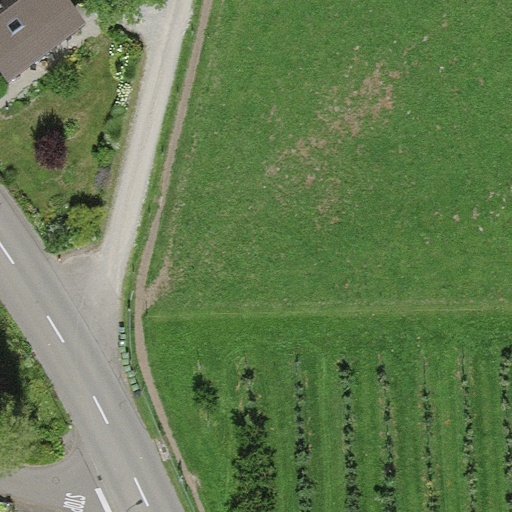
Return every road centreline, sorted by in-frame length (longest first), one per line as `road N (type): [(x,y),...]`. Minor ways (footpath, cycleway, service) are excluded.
road 1 (track): [(51,318),(109,280),(178,0)]
road 2 (tertiary): [(134,474),(51,318),(0,245)]
road 3 (residential): [(0,478),(71,489),(134,474)]
